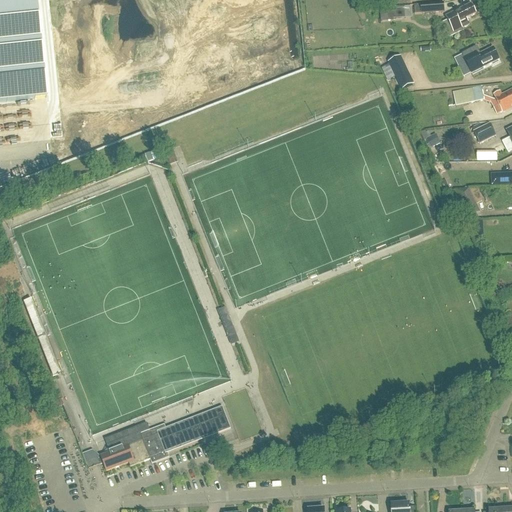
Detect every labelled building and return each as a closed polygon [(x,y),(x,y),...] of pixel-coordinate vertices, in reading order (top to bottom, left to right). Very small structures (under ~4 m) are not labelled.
[(0,104),(46,99),(36,0),(27,0),(0,2),(0,104)] [(422,15),(444,13),(444,2),(421,4),(422,15)] [(456,13),(446,17),(455,35),(463,31),(462,29),(469,26),(466,20),(476,15),(471,5),(456,13)] [(404,10),(392,11),(393,20),(405,19),(404,10)] [(493,49),(481,55),(477,48),(462,56),(472,75),(492,65),(493,67),(499,64),(498,62),(499,62),(493,49)] [(413,86),(407,73),(396,79),(402,92),(413,86)] [(485,101),(484,98),(482,87),(454,93),(456,107),(485,101)] [(484,98),(485,101),(491,103),(497,115),(502,113),(503,113),(511,108),(511,106),(511,105),(511,90),(502,96),(500,92),(494,95),(496,99),(497,102),(484,98)] [(480,145),(496,137),(490,125),(474,133),(480,145)] [(511,151),(511,129),(507,132),(510,139),(503,143),(508,152),(507,152),(508,154),(511,151)] [(426,131),(419,133),(426,149),(438,145),(434,134),(429,136),(426,131)] [(165,154),(170,167),(178,164),(173,151),(165,154)] [(511,175),(501,176),(502,186),(511,185),(511,175)] [(447,187),(440,190),(444,197),(450,194),(447,187)] [(480,214),(469,190),(455,192),(468,220),(480,214)] [(482,237),(482,221),(472,222),(473,238),(482,237)] [(229,317),(221,320),(226,331),(229,339),(236,336),(233,328),(229,317)] [(165,426),(157,429),(159,433),(160,433),(164,443),(162,444),(166,455),(168,455),(181,450),(218,435),(231,430),(223,408),(210,413),(166,430),(165,426)] [(101,458),(97,460),(99,467),(100,467),(102,466),(103,465),(107,474),(130,465),(132,468),(130,469),(131,469),(145,464),(151,462),(152,466),(170,459),(168,455),(166,455),(162,444),(164,443),(160,433),(159,433),(157,429),(141,436),(113,446),(114,449),(111,450),(110,449),(109,450),(110,450),(112,454),(107,456),(101,458)]
